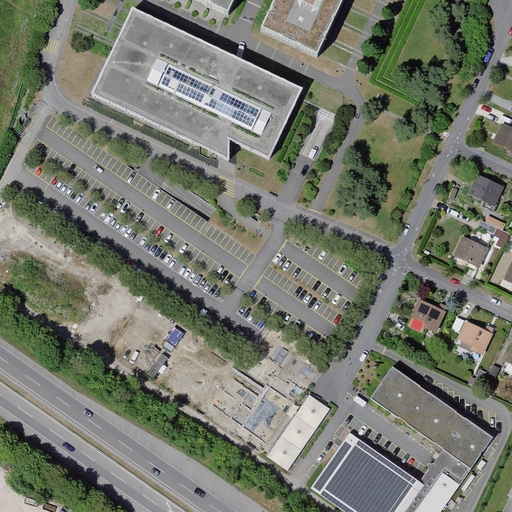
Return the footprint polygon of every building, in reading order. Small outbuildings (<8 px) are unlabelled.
[(198,0),(234,16),(241,0),(198,0)] [(285,0),(269,34),(324,59),(352,0),(285,0)] [(274,163),(307,93),(135,13),(94,100),(233,164),(232,142),(274,163)] [(511,127),(502,123),(492,144),(511,153),(511,127)] [(505,187),(477,174),(467,195),(496,208),(505,187)] [(489,250),(461,237),(451,258),(480,271),(489,250)] [(511,263),(503,282),(511,285),(511,263)] [(448,312),(419,299),(410,320),(438,333),(448,312)] [(494,334),(466,321),(456,342),(485,355),(494,334)] [(434,368),(441,353),(434,349),(432,354),(425,351),(420,361),(426,365),(434,368)] [(442,511),(494,440),(466,421),(393,369),(371,400),(444,452),(420,485),(350,435),(311,489),(342,511),(442,511)] [(287,474),(331,411),(309,397),(266,459),(287,474)] [(294,405),(288,415),(294,418),(300,409),(294,405)]
